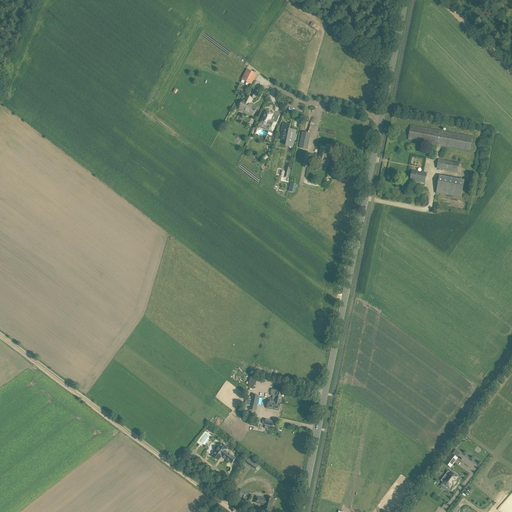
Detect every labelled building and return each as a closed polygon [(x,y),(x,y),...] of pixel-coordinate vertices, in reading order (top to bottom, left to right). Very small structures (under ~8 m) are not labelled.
[(248,70),(242,80),(249,84),(254,73),(248,70)] [(244,105),(242,109),(248,112),(247,113),(252,116),(254,112),(255,113),(255,112),(255,111),(256,110),(255,109),(256,107),(252,105),(250,104),(252,100),(247,97),(244,101),(242,104),(244,105)] [(261,120),(259,124),(260,124),(260,125),(267,128),(266,130),(272,132),(276,123),(271,121),(272,118),(271,118),(272,114),(266,111),(262,120),(261,120)] [(283,131),(282,135),(283,136),(282,140),(289,142),(288,145),(293,146),(294,140),(295,141),(296,136),(295,135),(296,131),(289,130),(290,126),(283,124),(282,129),(284,129),(283,131)] [(410,125),(408,139),(470,151),(473,137),(410,125)] [(301,132),(298,148),(307,150),(310,134),(301,132)] [(315,158),(314,162),(315,163),(317,164),(328,166),(330,159),(326,159),(328,148),(321,147),(319,157),(319,158),(316,157),(315,158)] [(440,154),(437,169),(457,173),(460,158),(440,154)] [(412,170),(410,180),(424,182),(426,173),(412,170)] [(439,177),(436,194),(461,199),(464,181),(439,177)] [(271,389),(270,396),(272,396),(271,399),(276,400),(276,401),(281,402),(282,393),(283,390),(276,388),(276,390),(271,389)] [(252,395),(249,405),(256,407),(259,396),(252,395)] [(279,411),(281,402),(276,401),(276,400),(271,399),(271,400),(269,399),(267,409),(279,411)] [(216,452),(212,456),(218,461),(221,456),(232,464),(235,459),(225,451),(227,448),(222,444),(219,447),(217,447),(216,447),(215,449),(215,450),(216,451),(216,452)] [(452,454),(445,463),(450,467),(457,458),(452,454)] [(498,470),(511,480),(511,464),(506,460),(498,470)] [(448,471),(441,481),(443,483),(449,488),(452,484),(453,485),(455,482),(454,481),(457,477),(451,472),(450,473),(448,471)] [(511,488),(493,475),(484,487),(511,508),(511,488)] [(500,511),(477,494),(468,507),(474,511),(500,511)] [(256,496),(255,502),(262,504),(262,503),(264,504),(263,509),(265,509),(265,510),(268,511),(269,510),(271,511),(274,498),(266,496),(266,498),(256,496)]
